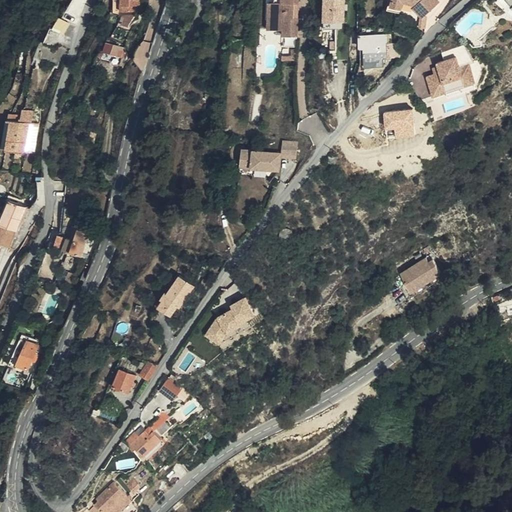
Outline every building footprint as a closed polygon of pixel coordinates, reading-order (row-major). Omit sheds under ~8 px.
[(124,0),(123,8),(140,9),(140,2),(143,2),(142,0),(128,0),(124,0)] [(293,35),(294,16),(287,16),(288,1),(300,1),(299,0),(275,0),(276,0),(274,0),(273,28),(285,28),(285,34),(293,35)] [(346,20),(346,0),(325,0),(325,19),(346,20)] [(414,5),(423,16),(440,1),(439,0),(403,0),(416,3),(414,5)] [(511,0),(508,3),(506,0),(502,0),(487,13),(497,23),(504,18),(510,24),(511,22),(511,0)] [(60,34),(49,32),(44,48),(55,51),(57,42),(60,34)] [(364,32),(361,32),(361,46),(365,46),(367,65),(384,64),(384,56),(391,56),(390,40),(390,33),(364,32)] [(105,49),(126,56),(129,46),(108,39),(105,49)] [(391,56),(403,55),(402,40),(390,40),(391,56)] [(419,85),(423,102),(424,105),(437,102),(466,95),(461,74),(466,73),(458,54),(436,61),(438,68),(430,71),(430,75),(425,76),(426,83),(419,85)] [(467,99),(466,95),(437,102),(439,106),(467,99)] [(417,132),(415,107),(386,110),(388,126),(397,125),(398,134),(417,132)] [(21,111),(18,125),(27,126),(30,113),(21,111)] [(9,123),(4,150),(23,154),(25,145),(37,148),(40,129),(28,127),(27,126),(18,125),(9,123)] [(244,145),(242,155),(255,157),(254,164),(281,168),(283,154),(298,156),(300,140),(285,138),(283,150),(244,145)] [(255,157),(242,155),(240,170),(253,172),(254,164),(255,157)] [(14,198),(2,225),(0,224),(0,244),(3,238),(12,242),(29,204),(14,198)] [(66,250),(83,256),(93,227),(81,223),(79,229),(74,227),(66,250)] [(427,275),(425,271),(399,285),(409,303),(434,289),(433,287),(437,286),(436,284),(430,284),(427,275)] [(172,314),(179,305),(182,300),(183,301),(196,283),(181,272),(159,304),(172,314)] [(430,284),(436,284),(430,273),(427,275),(430,284)] [(436,293),(434,289),(409,303),(411,307),(436,293)] [(219,314),(207,332),(221,341),(230,329),(244,322),(243,320),(257,313),(248,294),(233,302),(235,306),(219,314)] [(16,362),(30,368),(42,343),(31,338),(24,351),(21,350),(16,362)] [(9,364),(1,361),(0,362),(0,367),(6,370),(9,364)] [(159,364),(148,361),(142,373),(152,379),(159,364)] [(129,390),(131,385),(134,379),(136,373),(122,367),(115,384),(129,390)] [(172,394),(179,387),(168,378),(162,386),(172,394)] [(181,388),(179,387),(172,394),(175,397),(182,389),(181,388)] [(123,444),(126,448),(128,450),(131,447),(143,435),(154,448),(160,442),(150,430),(146,433),(143,428),(123,444)] [(131,447),(137,453),(141,459),(154,448),(143,435),(131,447)] [(131,447),(128,450),(133,457),(137,453),(131,447)] [(157,479),(165,488),(180,476),(172,466),(157,479)] [(124,489),(128,493),(136,486),(132,482),(124,489)] [(113,485),(90,503),(92,505),(97,511),(131,511),(125,504),(127,502),(113,485)] [(80,505),(82,508),(86,510),(92,505),(90,503),(87,499),(80,505)]
